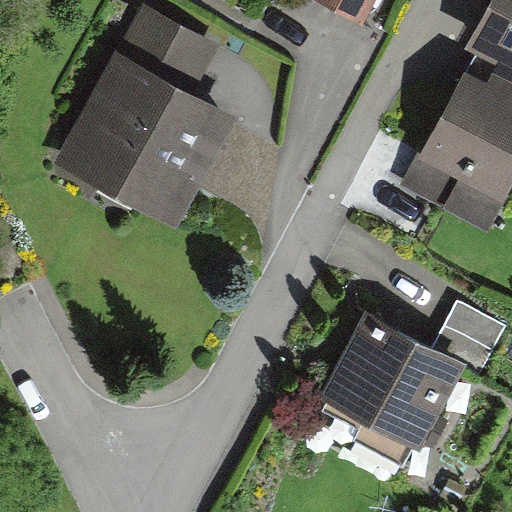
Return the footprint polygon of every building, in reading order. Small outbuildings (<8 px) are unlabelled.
[(326,0),(323,7),(377,35),(395,0),(326,0)] [(511,0),(499,0),(477,45),(504,59),(498,70),(511,78),(511,0)] [(261,121),(213,96),(240,45),(164,5),(77,169),(202,234),(261,121)] [(469,294),(511,218),(511,155),(468,131),(462,141),(441,129),(391,219),(434,243),(420,267),(469,294)] [(442,451),(485,371),(506,382),(511,370),(511,315),(477,297),(450,349),(388,317),(344,400),(442,451)]
